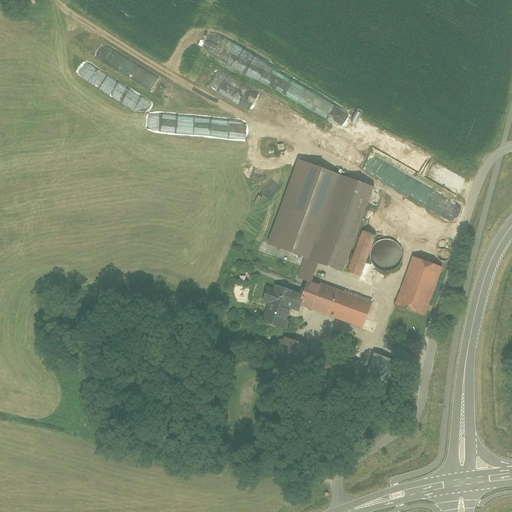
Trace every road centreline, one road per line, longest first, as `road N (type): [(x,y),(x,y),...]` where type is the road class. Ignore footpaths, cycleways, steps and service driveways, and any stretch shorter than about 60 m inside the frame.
road 1 (tertiary): [(461,482),(471,331),(484,276),(511,226)]
road 2 (tertiary): [(336,511),(461,482)]
